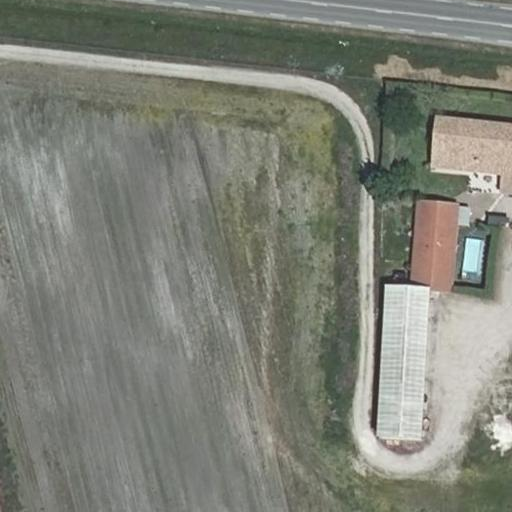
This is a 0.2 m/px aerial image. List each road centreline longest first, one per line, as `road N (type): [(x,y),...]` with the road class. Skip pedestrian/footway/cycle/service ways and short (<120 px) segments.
road 1 (primary): [(290,0),(511,25)]
road 2 (unknown): [(511,331),(457,418),(454,469)]
